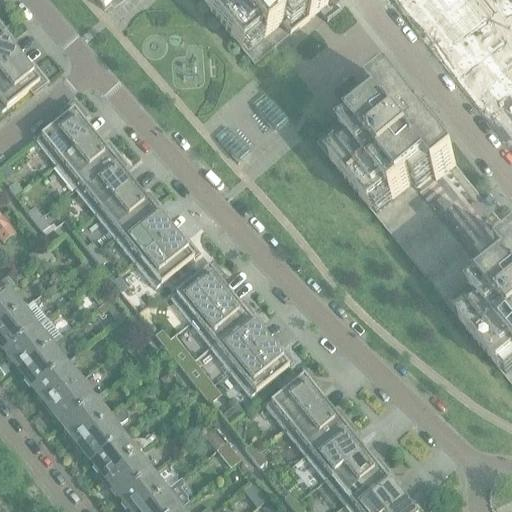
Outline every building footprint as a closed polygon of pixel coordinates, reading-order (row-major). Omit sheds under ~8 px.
[(104,0),(98,0),(95,3),(104,12),(110,6),(104,0)] [(199,0),(253,67),(283,43),(314,18),(319,14),(327,24),(342,11),(341,10),(333,16),(320,0),(199,0)] [(511,0),(413,0),(439,32),(511,122),(511,0)] [(12,43),(4,33),(3,32),(2,33),(0,34),(0,75),(18,61),(7,47),(12,43)] [(34,70),(29,74),(18,61),(0,75),(0,115),(1,116),(30,93),(33,97),(47,86),(34,70)] [(390,71),(389,70),(374,83),(382,92),(377,96),(344,122),(316,145),(511,387),(511,237),(491,212),(435,142),(446,133),(422,103),(411,112),(383,77),(390,71)] [(263,95),(250,106),(276,136),(289,125),(263,95)] [(82,124),(87,121),(74,105),(61,116),(64,120),(35,144),(55,169),(93,138),(82,124)] [(226,128),(214,139),(241,168),(253,158),(226,128)] [(109,148),(104,152),(93,138),(55,169),(75,193),(118,159),(109,148)] [(122,174),(127,170),(118,159),(75,193),(95,218),(133,187),(122,174)] [(15,201),(22,195),(15,186),(8,191),(15,201)] [(149,197),(144,201),(133,187),(95,218),(115,243),(157,208),(149,197)] [(162,223),(166,219),(157,208),(115,243),(135,267),(173,237),(162,223)] [(35,226),(42,220),(34,211),(27,216),(35,226)] [(0,243),(2,246),(12,238),(14,237),(0,220),(0,243)] [(42,235),(49,230),(42,220),(35,226),(42,235)] [(188,247),(184,250),(173,237),(135,267),(155,292),(198,258),(188,247)] [(92,261),(99,255),(92,245),(85,251),(92,261)] [(44,254),(32,264),(37,271),(52,259),(47,252),(44,254)] [(100,270),(107,265),(99,255),(92,261),(100,270)] [(77,272),(84,281),(91,275),(84,267),(77,272)] [(217,282),(222,278),(212,267),(170,301),(190,326),(228,296),(217,282)] [(13,276),(9,280),(15,289),(24,282),(20,277),(13,276)] [(120,295),(127,289),(119,280),(112,285),(120,295)] [(0,283),(0,295),(2,299),(9,294),(0,283)] [(100,287),(87,297),(98,310),(111,300),(100,287)] [(0,328),(25,310),(16,298),(15,300),(10,293),(9,294),(2,299),(0,300),(0,328)] [(244,306),(239,310),(228,296),(190,326),(210,351),(252,317),(244,306)] [(98,310),(97,312),(102,318),(107,314),(117,326),(126,319),(111,301),(111,300),(98,310)] [(5,355),(47,322),(32,304),(25,310),(0,328),(0,353),(0,354),(4,354),(5,355)] [(257,331),(261,328),(252,317),(210,351),(230,376),(268,345),(257,331)] [(61,340),(47,322),(5,355),(6,357),(6,361),(18,376),(54,346),(61,340)] [(127,347),(139,337),(134,331),(122,341),(127,347)] [(162,349),(169,343),(162,334),(155,339),(162,349)] [(129,346),(124,351),(129,357),(134,353),(141,348),(140,346),(137,342),(130,348),(129,346)] [(170,358),(177,353),(169,343),(162,349),(170,358)] [(283,355),(279,359),(268,345),(230,376),(250,401),(293,367),(283,355)] [(54,346),(18,376),(30,391),(33,391),(34,392),(66,366),(60,359),(62,357),(54,346)] [(73,372),(72,373),(66,366),(34,392),(35,393),(35,397),(46,412),(83,383),(83,382),(73,372)] [(312,391),(317,387),(307,375),(265,410),(285,435),(323,404),(312,391)] [(167,376),(159,383),(165,390),(173,383),(167,376)] [(83,383),(46,412),(58,427),(62,428),(63,428),(96,403),(89,395),(91,394),(89,391),(83,383)] [(201,398),(208,393),(201,383),(194,389),(201,398)] [(208,393),(201,398),(209,408),(216,402),(208,393)] [(102,408),(100,409),(96,403),(63,428),(64,430),(63,433),(75,448),(111,419),(102,408)] [(339,414),(334,418),(323,404),(285,435),(305,459),(348,425),(339,414)] [(126,423),(127,418),(121,412),(111,419),(75,448),(87,464),(90,464),(92,465),(124,439),(118,431),(120,430),(117,427),(121,426),(126,423)] [(352,440),(356,436),(348,425),(305,459),(325,484),(363,454),(352,440)] [(225,445),(224,447),(210,430),(201,437),(215,454),(213,455),(215,456),(227,447),(225,445)] [(140,456),(157,442),(152,436),(144,442),(142,442),(139,442),(135,442),(131,443),(127,444),(124,439),(92,465),(93,467),(92,471),(104,485),(140,456)] [(222,465),(234,455),(227,447),(215,456),(222,465)] [(252,462),(259,456),(251,447),(244,452),(252,462)] [(378,463),(374,467),(363,454),(325,484),(344,509),(387,474),(378,463)] [(148,466),(144,460),(140,456),(104,485),(115,500),(120,500),(121,502),(153,476),(147,468),(148,466)] [(259,471),(266,466),(259,456),(252,462),(259,471)] [(391,489),(396,485),(387,474),(344,509),(347,511),(390,511),(402,503),(391,489)] [(160,481),(158,483),(153,476),(121,502),(122,503),(121,507),(125,511),(144,511),(169,493),(169,492),(160,481)] [(182,489),(183,485),(180,483),(169,492),(169,493),(144,511),(181,511),(188,506),(187,504),(187,500),(179,491),(182,489)] [(254,485),(243,494),(249,501),(260,492),(254,485)] [(291,511),(298,506),(290,496),(283,502),(291,511)] [(269,503),(260,510),(261,511),(275,511),(276,511),(269,503)] [(409,511),(402,503),(390,511),(409,511)]
